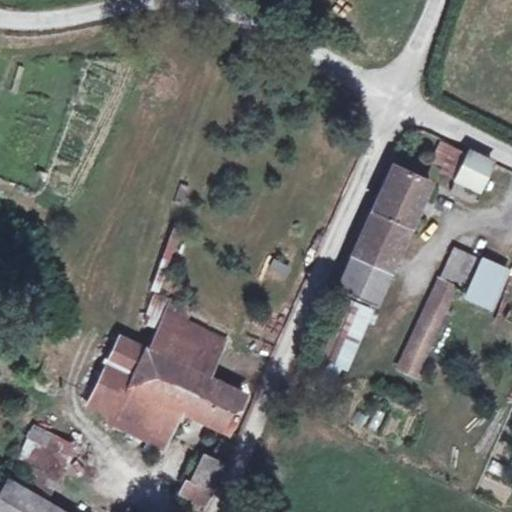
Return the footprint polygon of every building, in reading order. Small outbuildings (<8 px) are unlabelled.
[(441,142),(427,175),(450,184),(463,151),(441,142)] [(493,159),(469,148),(457,176),(480,186),(493,159)] [(428,182),(390,164),(371,209),(408,225),(428,182)] [(408,225),(371,209),(351,253),(388,269),(408,225)] [(450,286),(465,293),(480,257),(453,245),(437,280),(450,286)] [(388,269),(351,253),(336,287),(373,302),(388,269)] [(480,257),(465,293),(488,305),(505,268),(480,257)] [(417,359),(450,286),(437,280),(403,352),(417,359)] [(362,307),(336,296),(304,372),(328,384),(362,307)] [(222,337),(163,308),(146,344),(206,372),(222,337)] [(146,344),(117,331),(87,398),(167,435),(181,406),(225,428),(243,390),(206,372),(146,344)] [(73,442),(36,425),(19,463),(55,480),(73,442)] [(224,460),(202,450),(184,492),(205,502),(224,460)] [(64,511),(8,478),(0,492),(0,511),(64,511)]
